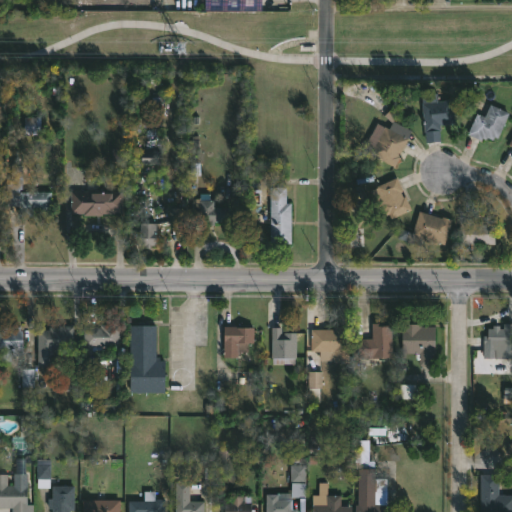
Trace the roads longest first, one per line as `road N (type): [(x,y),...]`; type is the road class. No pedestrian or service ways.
road 1 (tertiary): [(511,278),(0,279)]
road 2 (residential): [(326,0),(323,278)]
road 3 (residential): [(459,278),(461,511)]
